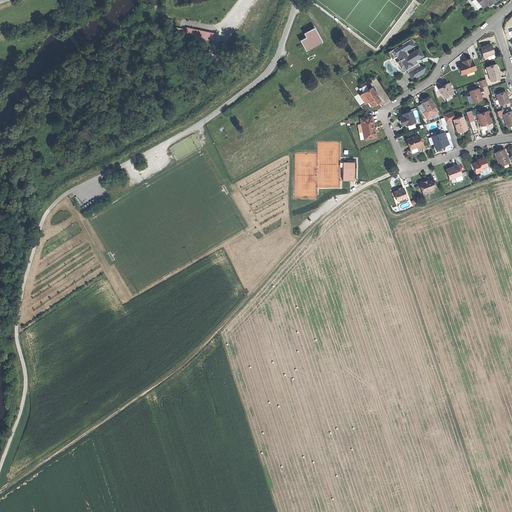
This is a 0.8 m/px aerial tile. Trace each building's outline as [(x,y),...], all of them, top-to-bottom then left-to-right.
[(189,36),(211,40),(213,33),(204,31),(204,33),(195,32),(196,29),(191,28),(189,36)] [(304,33),(307,37),(317,32),(315,28),(309,31),(304,33)] [(413,34),(416,38),(426,32),(423,28),(413,34)] [(306,50),(322,42),(317,32),(307,37),(301,40),(306,50)] [(415,46),(411,39),(402,44),(403,46),(391,53),(394,58),(398,56),(404,65),(403,66),(401,70),(406,70),(407,70),(409,68),(411,72),(409,73),(413,80),(419,76),(424,73),(425,68),(419,66),(416,60),(423,56),(419,49),(409,55),(407,50),(415,46)] [(484,57),(494,54),(493,49),(491,44),(481,47),(484,57)] [(463,63),(459,65),(462,74),(465,73),(472,71),(476,70),(472,60),(470,59),(467,60),(467,62),(463,63)] [(491,81),(501,78),(499,70),(496,64),(486,67),(491,81)] [(486,78),(479,81),(481,88),(489,85),(486,78)] [(443,86),(439,88),(445,97),(453,92),(447,83),(443,86)] [(369,101),(371,104),(375,101),(379,99),(377,95),(375,91),(372,87),(363,92),(369,101)] [(478,101),(483,99),(479,88),(470,92),(474,102),(478,101)] [(500,105),(510,101),(508,95),(506,91),(497,94),(500,105)] [(366,103),(369,101),(363,92),(360,94),(366,103)] [(455,95),(453,92),(445,97),(447,101),(455,95)] [(426,100),(421,102),(427,111),(428,110),(435,106),(435,105),(430,97),(426,100)] [(437,109),(435,106),(428,110),(430,114),(437,109)] [(401,121),(402,125),(406,123),(406,125),(415,122),(412,110),(405,113),(406,115),(403,116),(400,117),(401,121)] [(466,112),(470,122),(476,120),(472,110),(466,112)] [(480,122),(481,125),(486,124),(491,122),(487,111),(478,114),(479,119),(480,122)] [(446,122),(454,119),(455,119),(453,112),(444,115),(446,122)] [(364,139),(377,137),(376,131),(375,131),(374,127),(374,124),(373,122),(372,123),(370,116),(360,118),(361,123),(361,125),(363,125),(364,131),(363,131),(364,139)] [(454,119),(458,131),(462,129),(467,128),(463,116),(455,119),(454,119)] [(432,138),(436,148),(441,146),(441,145),(442,144),(444,143),(445,145),(449,143),(445,132),(441,134),(441,133),(436,134),(437,136),(432,138)] [(408,144),(410,149),(417,146),(422,143),(419,134),(406,139),(408,144)] [(495,153),(500,165),(510,161),(505,148),(499,151),(495,153)] [(477,172),(481,171),(480,168),(486,166),(487,166),(484,157),(477,159),(478,161),(475,162),(472,163),(474,168),(475,168),(477,172)] [(353,179),(354,162),(343,162),(343,179),(353,179)] [(453,167),(447,168),(451,178),(456,177),(462,175),(458,165),(453,167)] [(419,183),(423,193),(428,191),(429,192),(435,190),(433,185),(435,184),(432,176),(427,178),(427,180),(428,181),(424,183),(423,181),(419,183)] [(395,196),(397,201),(407,197),(403,188),(398,190),(394,192),(395,196)] [(408,201),(407,197),(397,201),(395,196),(393,197),(396,205),(408,201)]
